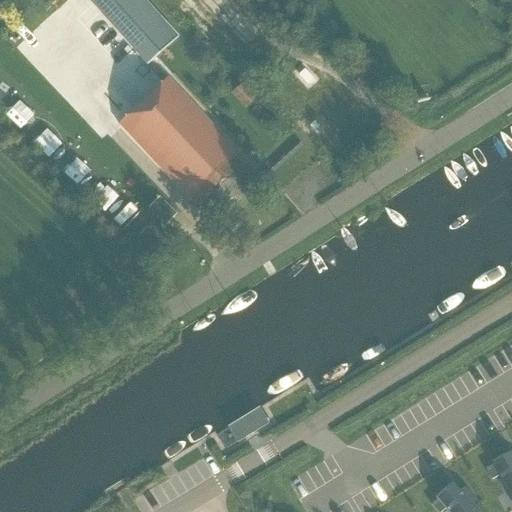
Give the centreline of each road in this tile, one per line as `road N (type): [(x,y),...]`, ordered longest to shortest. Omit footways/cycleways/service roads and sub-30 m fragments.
road 1 (tertiary): [(0,408),(511,101)]
road 2 (unclassified): [(205,492),(511,306)]
